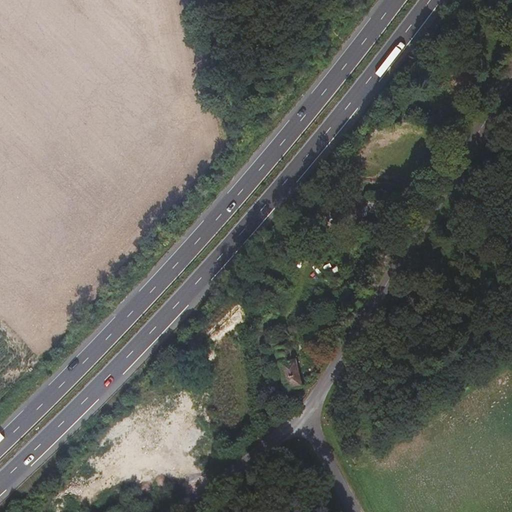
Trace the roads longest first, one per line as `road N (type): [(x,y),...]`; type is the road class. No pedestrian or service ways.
road 1 (trunk): [(0,480),(177,301),(428,0)]
road 2 (trunk): [(394,0),(171,271),(0,441)]
road 3 (tertiary): [(310,407),(511,77)]
road 4 (tertiary): [(174,511),(310,407)]
